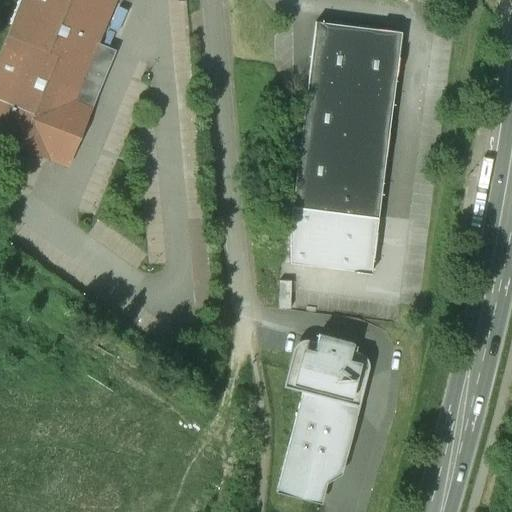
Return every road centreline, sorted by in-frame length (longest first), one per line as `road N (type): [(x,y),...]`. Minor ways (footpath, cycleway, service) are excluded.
road 1 (unclassified): [(211,0),(246,324)]
road 2 (primary): [(440,511),(511,225)]
